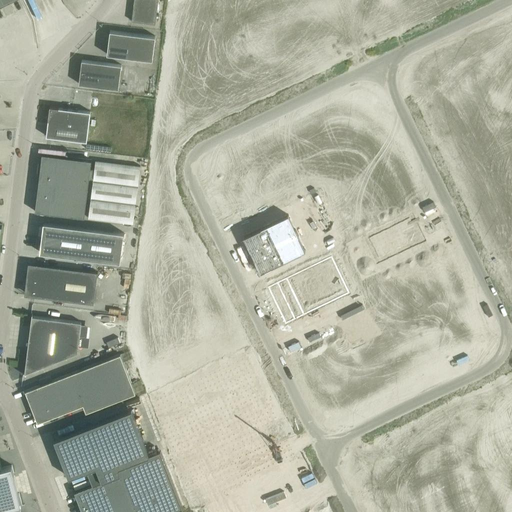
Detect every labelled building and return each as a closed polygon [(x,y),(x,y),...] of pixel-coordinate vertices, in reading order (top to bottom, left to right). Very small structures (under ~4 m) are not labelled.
[(134,0),(131,26),(154,29),(157,0),(134,0)] [(152,59),(155,36),(110,30),(107,54),(152,59)] [(82,59),(79,83),(119,88),(122,64),(82,59)] [(511,90),(470,110),(491,157),(473,165),(493,210),(511,200),(511,90)] [(87,141),(90,111),(50,106),(48,120),(46,136),(87,141)] [(226,171),(217,176),(237,216),(236,216),(237,220),(299,190),(278,146),(229,170),(229,169),(226,171)] [(91,160),(42,153),(35,211),(84,217),(91,160)] [(95,160),(88,217),(133,223),(140,165),(111,162),(95,160)] [(408,176),(363,198),(374,222),(420,200),(408,176)] [(288,213),(243,235),(252,253),(297,231),(288,213)] [(411,214),(365,236),(377,261),(415,242),(422,239),(417,227),(411,214)] [(44,222),(40,252),(120,262),(124,232),(44,222)] [(511,228),(503,232),(511,250),(511,228)] [(297,231),(252,253),(261,271),(306,249),(297,231)] [(446,254),(388,282),(399,305),(457,277),(446,254)] [(331,255),(267,286),(285,323),(349,292),(331,255)] [(94,303),(98,271),(28,262),(24,294),(94,303)] [(434,302),(389,323),(411,369),(456,348),(434,302)] [(215,304),(133,344),(151,381),(233,341),(215,304)] [(25,373),(78,352),(81,322),(32,315),(33,313),(32,313),(24,375),(25,375),(25,373)] [(25,390),(38,422),(83,404),(86,411),(135,392),(120,353),(25,390)] [(182,483),(174,486),(180,501),(189,497),(193,506),(248,480),(238,457),(283,436),(244,353),(144,400),(182,483)] [(160,450),(149,455),(131,409),(54,439),(69,477),(96,466),(102,480),(75,491),(82,511),(172,511),(183,508),(160,450)] [(146,425),(149,432),(154,430),(151,423),(146,425)] [(149,444),(159,441),(157,436),(147,439),(149,444)] [(0,509),(22,504),(12,465),(2,467),(0,460),(0,509)]
